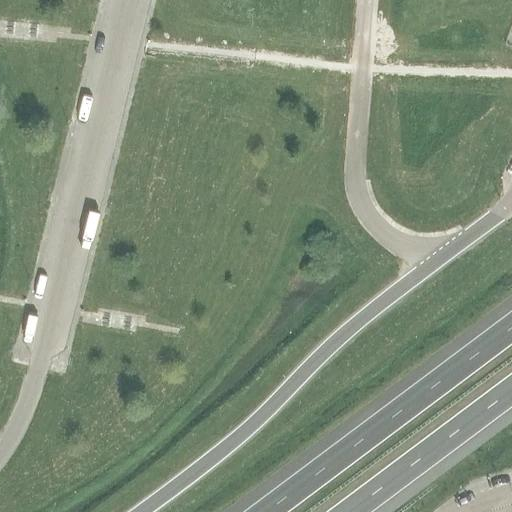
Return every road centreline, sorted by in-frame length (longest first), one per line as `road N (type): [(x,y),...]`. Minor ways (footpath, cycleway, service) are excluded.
road 1 (motorway): [(511,343),(290,511)]
road 2 (motorway): [(367,511),(511,405)]
